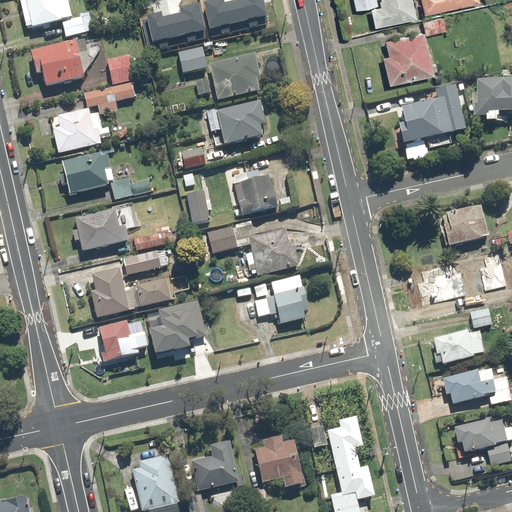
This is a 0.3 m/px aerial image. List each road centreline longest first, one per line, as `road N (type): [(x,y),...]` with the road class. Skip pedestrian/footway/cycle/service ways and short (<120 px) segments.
road 1 (residential): [(385,352),(60,427)]
road 2 (residential): [(60,427),(0,170)]
road 3 (tertiary): [(350,200),(302,0)]
road 4 (residential): [(350,200),(511,164)]
road 5 (tertiary): [(420,511),(385,352)]
road 6 (tertiary): [(385,352),(350,200)]
